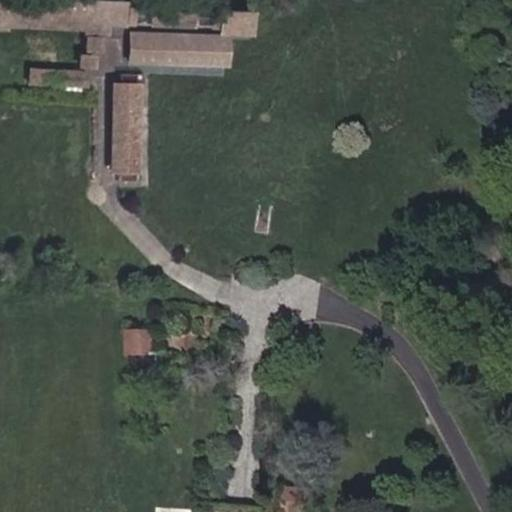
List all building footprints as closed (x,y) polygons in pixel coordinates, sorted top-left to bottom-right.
[(0,0),(0,25),(118,28),(118,0),(0,0)] [(122,0),(121,23),(139,25),(140,0),(122,0)] [(123,67),(225,70),(226,33),(250,33),(250,6),(213,5),(212,28),(124,26),(123,67)] [(38,81),(40,67),(26,67),(26,80),(38,81)] [(86,81),(87,69),(57,67),(57,81),(86,81)] [(143,153),(145,78),(114,79),(112,154),(143,153)] [(153,321),(154,300),(126,298),(125,319),(153,321)] [(168,342),(170,323),(153,321),(151,341),(168,342)] [(342,438),(322,436),(320,457),(340,458),(342,438)] [(260,449),(259,463),(294,465),(295,450),(260,449)] [(292,511),(294,465),(259,463),(258,485),(153,484),(151,511),(292,511)]
